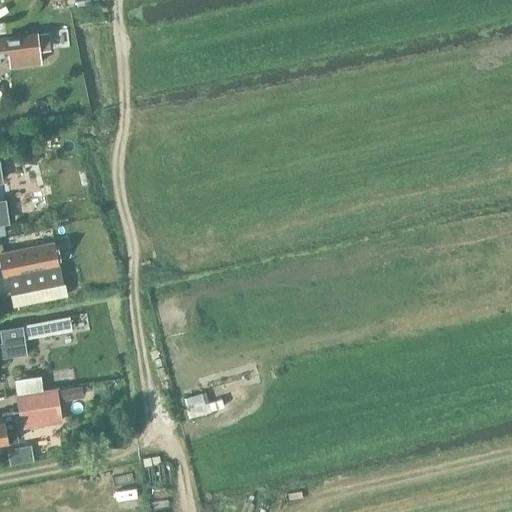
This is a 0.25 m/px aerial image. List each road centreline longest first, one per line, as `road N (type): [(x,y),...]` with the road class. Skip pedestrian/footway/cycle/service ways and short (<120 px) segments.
road 1 (track): [(117,0),(124,103),(115,159),(131,283),(145,368),(162,430),(179,445),(191,511)]
road 2 (track): [(162,430),(116,454),(0,478)]
